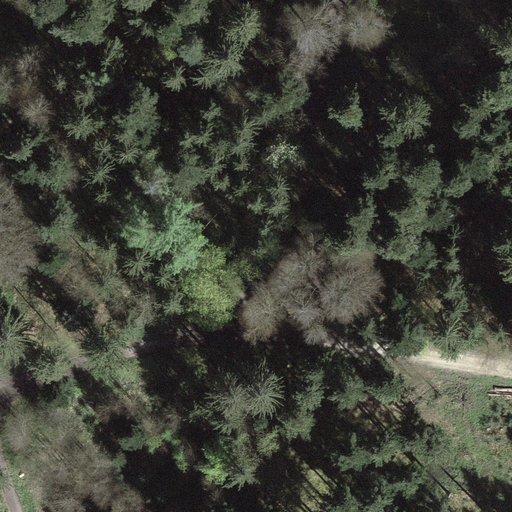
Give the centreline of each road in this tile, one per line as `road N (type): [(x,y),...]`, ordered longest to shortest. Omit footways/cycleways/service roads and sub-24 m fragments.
road 1 (track): [(511,366),(236,332),(154,342),(0,387)]
road 2 (track): [(308,342),(282,248),(334,0)]
